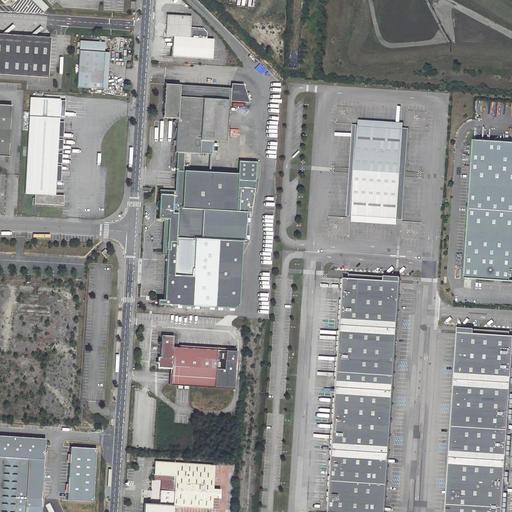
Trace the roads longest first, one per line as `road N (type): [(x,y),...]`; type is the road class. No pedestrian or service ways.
road 1 (unclassified): [(113,511),(131,231)]
road 2 (unknown): [(511,124),(474,126),(463,140),(453,274),(466,290),(511,298)]
road 3 (unclassified): [(131,231),(146,0)]
road 4 (unknown): [(119,417),(93,403),(98,272)]
road 5 (unknown): [(139,110),(114,113),(100,125),(96,229)]
road 6 (unclassified): [(0,224),(131,231)]
